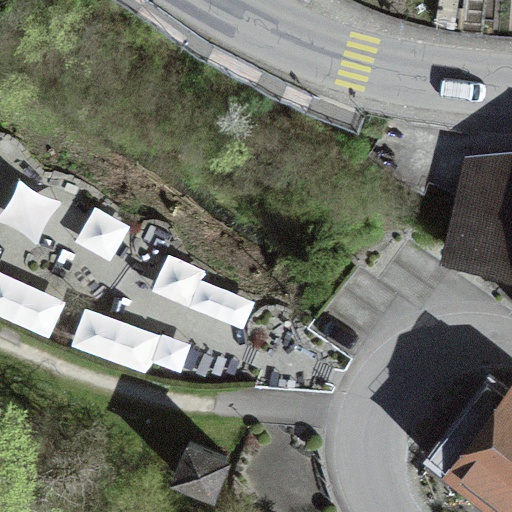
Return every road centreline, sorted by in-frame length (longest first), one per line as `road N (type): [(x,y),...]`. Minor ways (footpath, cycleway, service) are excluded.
road 1 (tertiary): [(511,88),(350,66),(225,0)]
road 2 (unclassified): [(386,511),(375,460),(377,416),(405,368),(446,341),(511,341)]
